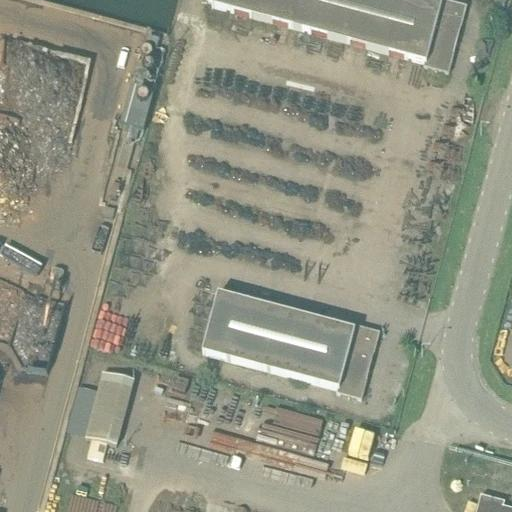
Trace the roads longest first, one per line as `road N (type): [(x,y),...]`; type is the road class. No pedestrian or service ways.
road 1 (unknown): [(0,244),(76,265),(86,284),(18,511)]
road 2 (unclassified): [(511,423),(481,409),(462,387),(457,356),(511,149)]
